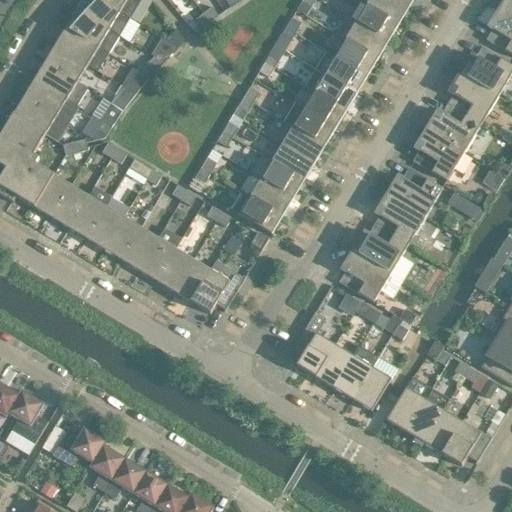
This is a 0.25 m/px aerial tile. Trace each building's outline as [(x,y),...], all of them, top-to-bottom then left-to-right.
[(130,19),(98,0),(83,0),(77,11),(120,37),(130,19)] [(98,0),(130,19),(141,0),(98,0)] [(303,0),(302,2),(312,8),(316,0),(303,0)] [(370,0),(367,5),(400,25),(410,7),(398,0),(370,0)] [(511,0),(505,0),(500,8),(511,15),(511,0)] [(357,22),(389,42),(400,25),(367,5),(357,22)] [(219,16),(213,7),(204,14),(211,23),(219,16)] [(489,27),(494,30),(488,40),(511,54),(511,15),(500,8),(489,27)] [(120,37),(77,11),(67,28),(109,54),(120,37)] [(195,20),(202,29),(211,23),(204,14),(195,20)] [(302,24),(292,18),(287,28),(296,34),(302,24)] [(346,40),(379,59),(389,42),(357,22),(346,40)] [(109,54),(67,28),(56,46),(89,65),(99,71),(109,54)] [(281,37),(291,43),(296,34),(287,28),(281,37)] [(162,38),(152,55),(155,57),(162,65),(170,57),(179,49),(166,40),(162,38)] [(335,57),(368,77),(379,59),(346,40),(335,57)] [(78,83),(89,65),(56,46),(46,63),(78,83)] [(511,65),(483,48),(477,58),(472,55),(461,74),(499,97),(510,78),(511,75),(511,65)] [(316,69),(357,94),(368,77),(335,57),(327,52),(316,69)] [(281,59),(271,53),(266,63),(275,69),(281,59)] [(147,65),(155,73),(162,65),(154,57),(147,65)] [(88,89),(78,83),(46,63),(35,80),(78,106),(88,89)] [(260,72),(269,78),(275,69),(266,63),(260,72)] [(306,87),(314,92),(347,112),(357,94),(316,69),(306,87)] [(449,93),(454,96),(449,105),(482,125),(499,97),(461,74),(449,93)] [(78,106),(35,80),(24,98),(67,124),(78,106)] [(143,87),(134,80),(127,88),(136,95),(143,87)] [(122,85),(112,104),(123,111),(129,104),(136,95),(127,88),(122,85)] [(260,94),(250,88),(244,98),(254,103),(260,94)] [(304,109),(336,129),(347,112),(314,92),(304,109)] [(67,124),(24,98),(14,115),(46,135),(57,141),(67,124)] [(239,107),(248,113),(254,103),(244,98),(239,107)] [(112,104),(100,120),(103,122),(112,128),(118,118),(123,111),(112,104)] [(285,122),(293,127),(326,147),(336,129),(304,109),(295,104),(285,122)] [(443,114),(438,111),(427,130),(465,153),(482,125),(449,105),(443,114)] [(0,138),(13,146),(5,160),(8,162),(5,168),(7,169),(0,180),(0,194),(14,203),(17,198),(35,208),(54,176),(36,165),(39,159),(34,156),(46,135),(14,115),(0,138)] [(97,131),(106,137),(112,128),(103,122),(97,131)] [(239,129),(229,123),(223,132),(233,138),(239,129)] [(283,144),(315,164),(326,147),(293,127),(283,144)] [(414,162),(448,182),(454,171),(465,153),(427,130),(415,149),(420,152),(414,162)] [(218,142),(227,148),(233,138),(223,132),(218,142)] [(88,151),(86,140),(75,143),(77,153),(88,151)] [(64,145),(66,156),(77,153),(75,143),(64,145)] [(108,144),(103,153),(112,159),(118,149),(108,144)] [(272,162),(305,181),(315,164),(283,144),(272,162)] [(122,164),(128,155),(118,149),(112,159),(122,164)] [(217,164),(208,158),(202,167),(212,173),(217,164)] [(262,179),(294,199),(305,181),(272,162),(262,179)] [(511,167),(504,162),(499,172),(507,177),(511,168),(511,167)] [(144,165),(138,174),(147,180),(153,170),(144,165)] [(196,177),(206,183),(212,173),(202,167),(196,177)] [(404,179),(399,176),(387,195),(426,218),(437,200),(443,189),(410,169),(404,179)] [(157,186),(163,176),(153,170),(147,180),(157,186)] [(54,176),(35,208),(52,219),(72,186),(54,176)] [(251,197),(284,216),(294,199),(262,179),(251,197)] [(178,185),(173,195),(182,201),(188,191),(178,185)] [(72,186),(52,219),(70,229),(89,197),(72,186)] [(95,188),(89,197),(70,229),(87,240),(112,198),(95,188)] [(192,207),(197,197),(188,191),(182,201),(192,207)] [(273,235),(273,234),(284,216),(251,197),(244,192),(233,211),(273,235)] [(376,214),(381,217),(375,226),(409,246),(426,218),(387,195),(376,214)] [(112,198),(87,240),(105,250),(124,218),(130,209),(112,198)] [(470,202),(463,213),(469,216),(476,205),(470,202)] [(213,207),(207,216),(217,222),(223,212),(213,207)] [(226,228),(232,218),(223,212),(217,222),(226,228)] [(124,218),(105,250),(122,261),(142,228),(124,218)] [(241,225),(235,235),(244,241),(250,231),(241,225)] [(370,235),(365,232),(353,251),(392,274),(409,246),(375,226),(370,235)] [(142,228),(122,261),(139,271),(159,239),(142,228)] [(165,229),(159,239),(139,271),(157,282),(177,249),(183,239),(165,229)] [(269,240),(258,233),(252,244),(263,251),(269,240)] [(234,256),(243,242),(233,237),(224,250),(234,256)] [(177,249),(157,282),(174,293),(194,260),(177,249)] [(341,283),(374,303),(380,293),(392,274),(353,251),(342,270),(347,273),(341,283)] [(499,251),(494,259),(504,265),(510,257),(499,251)] [(194,260),(174,293),(192,303),(211,271),(194,260)] [(228,309),(245,280),(217,262),(211,271),(192,303),(211,315),(218,303),(228,309)] [(481,279),(476,286),(487,293),(491,285),(481,279)] [(511,308),(510,307),(493,336),(499,340),(499,339),(511,347),(511,308)] [(370,309),(363,319),(373,325),(380,315),(370,309)] [(417,316),(405,309),(400,318),(412,325),(417,316)] [(304,355),(297,367),(316,378),(336,346),(317,334),(325,321),(315,315),(292,353),(293,354),(295,350),(304,355)] [(383,331),(389,320),(380,315),(373,325),(383,331)] [(408,332),(398,326),(393,335),(402,341),(408,332)] [(482,368),(511,386),(511,347),(499,339),(499,340),(482,368)] [(335,389),(354,357),(336,346),(316,378),(335,389)] [(353,401),(379,358),(360,347),(354,357),(335,389),(353,401)] [(435,361),(445,368),(451,358),(441,352),(435,361)] [(372,412),(398,369),(379,358),(353,401),(372,412)] [(460,363),(454,373),(464,379),(470,369),(460,363)] [(473,384),(479,374),(470,369),(464,379),(473,384)] [(413,378),(387,421),(406,433),(432,390),(413,378)] [(489,380),(481,393),(491,399),(499,386),(489,380)] [(0,413),(7,418),(10,414),(20,396),(20,395),(0,383),(0,413)] [(425,444),(444,411),(450,401),(432,390),(406,433),(425,444)] [(22,391),(20,395),(20,396),(10,414),(19,420),(13,431),(35,445),(49,423),(38,416),(45,405),(22,391)] [(506,416),(491,407),(485,417),(493,422),(486,434),(493,438),(506,416)] [(443,455),(463,422),(444,411),(425,444),(443,455)] [(462,466),(469,455),(478,460),(476,464),(477,465),(492,440),(463,422),(443,455),(462,466)] [(105,447),(107,442),(85,429),(78,440),(67,433),(53,456),(76,470),(83,458),(93,464),(104,446),(105,447)] [(93,464),(90,469),(101,475),(94,486),(105,493),(126,459),(105,447),(104,446),(93,464)] [(117,500),(123,488),(133,495),(147,472),(126,459),(105,493),(117,500)] [(143,501),(136,511),(152,511),(169,485),(147,472),(133,495),(143,501)] [(47,483),(41,492),(52,498),(57,489),(47,483)] [(181,511),(190,498),(169,485),(152,511),(181,511)] [(75,493),(73,497),(68,506),(77,511),(84,499),(75,493)] [(211,511),(214,507),(192,494),(190,498),(181,511),(211,511)] [(51,511),(36,503),(31,511),(51,511)]
